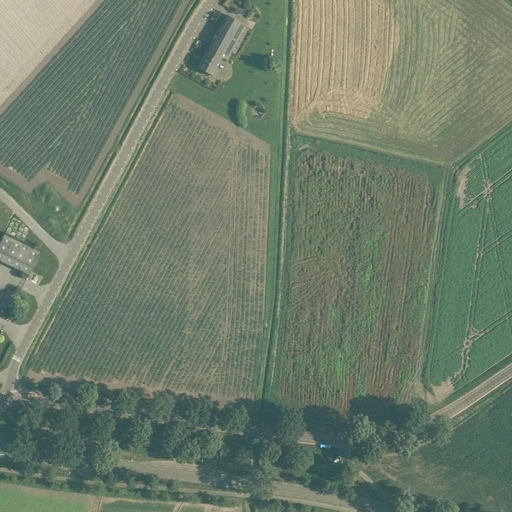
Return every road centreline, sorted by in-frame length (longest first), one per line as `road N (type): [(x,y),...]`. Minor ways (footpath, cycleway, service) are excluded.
road 1 (tertiary): [(7,394),(369,439),(449,413),(511,370)]
road 2 (unclassified): [(7,394),(17,356),(210,0)]
road 3 (tertiary): [(391,511),(327,495),(0,448)]
